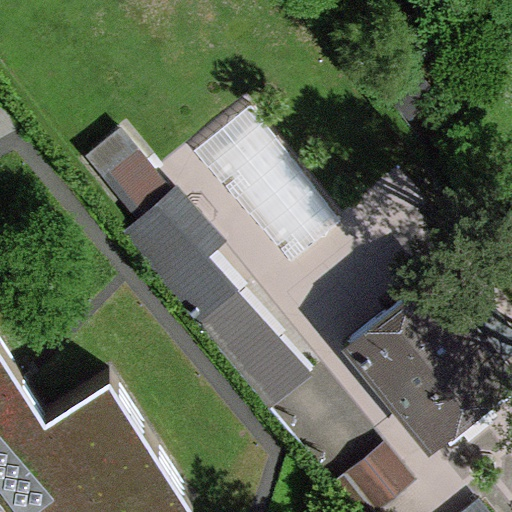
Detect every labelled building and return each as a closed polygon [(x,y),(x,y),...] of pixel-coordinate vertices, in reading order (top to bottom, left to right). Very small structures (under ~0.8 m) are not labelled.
[(131,119),(97,145),(138,199),(173,172),(131,119)] [(219,232),(179,186),(148,215),(188,259),(202,246),(219,232)] [(309,368),(202,246),(188,259),(148,215),(131,234),(271,401),(309,368)] [(511,368),(435,272),(353,338),(432,437),(511,374),(511,368)] [(0,511),(173,511),(195,496),(114,366),(49,408),(0,333),(0,511)] [(489,511),(479,500),(463,511),(489,511)]
